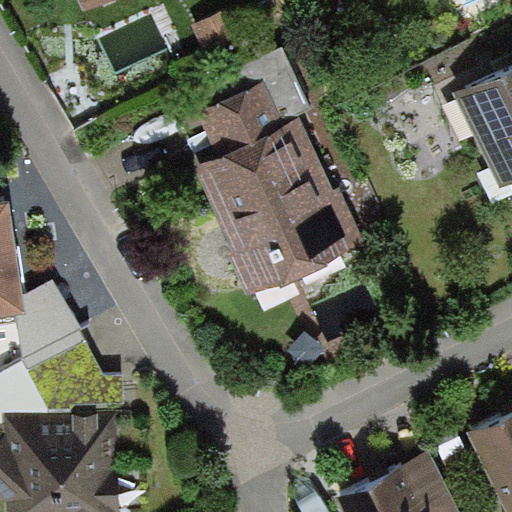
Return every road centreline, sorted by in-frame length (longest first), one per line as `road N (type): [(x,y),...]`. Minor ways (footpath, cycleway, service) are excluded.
road 1 (residential): [(0,63),(247,449)]
road 2 (residential): [(247,449),(511,316)]
